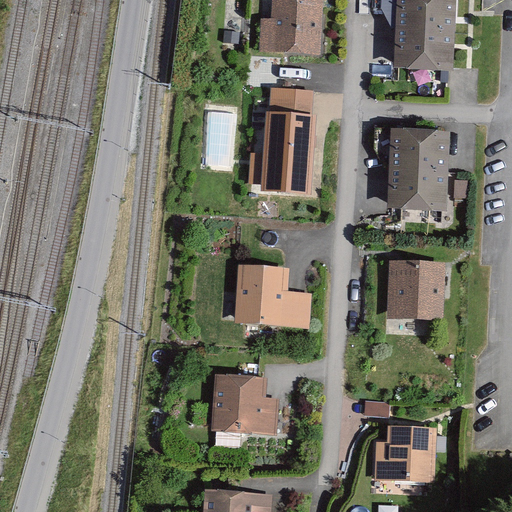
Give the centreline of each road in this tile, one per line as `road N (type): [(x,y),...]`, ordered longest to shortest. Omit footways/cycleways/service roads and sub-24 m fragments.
road 1 (tertiary): [(24,511),(74,348),(137,0)]
road 2 (residential): [(339,108),(325,502)]
road 3 (residential): [(339,108),(511,111)]
